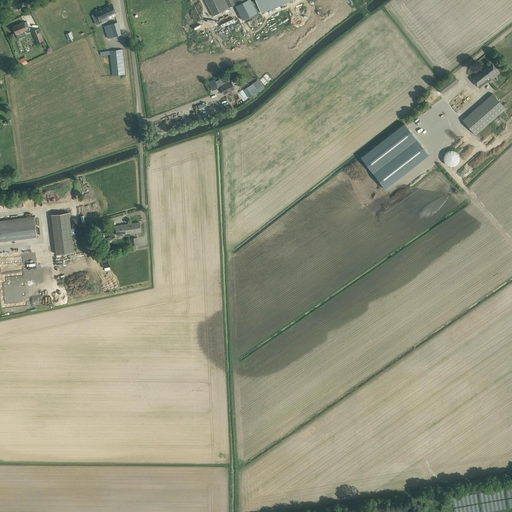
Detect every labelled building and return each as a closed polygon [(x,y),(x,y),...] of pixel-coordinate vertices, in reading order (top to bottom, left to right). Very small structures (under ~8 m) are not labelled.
[(204,0),(212,16),(229,8),(224,0),(204,0)] [(251,1),(250,0),(232,0),(236,8),(242,20),(257,13),(251,1)] [(255,0),(261,13),(291,0),(255,0)] [(113,5),(104,9),(107,16),(109,19),(115,16),(114,13),(116,12),(113,5)] [(96,14),(92,15),(95,22),(99,20),(101,19),(103,22),(109,19),(107,16),(104,9),(96,13),(96,14)] [(13,28),(12,29),(14,32),(15,32),(16,34),(24,31),(27,30),(26,28),(28,27),(27,22),(24,23),(24,22),(20,24),(17,25),(13,27),(13,28)] [(121,35),(117,22),(105,26),(108,38),(121,35)] [(39,29),(32,31),(37,43),(43,40),(42,37),(44,37),(40,30),(39,31),(39,29)] [(100,52),(101,56),(110,55),(112,76),(120,75),(125,74),(122,49),(117,50),(109,51),(109,50),(100,52)] [(28,63),(25,57),(18,61),(21,67),(28,63)] [(489,76),(497,70),(492,64),(472,79),(477,86),(478,85),(479,88),(487,82),(488,83),(492,80),(489,76)] [(441,94),(457,82),(452,75),(436,88),(441,94)] [(221,79),(215,81),(218,88),(221,87),(221,88),(224,94),(234,89),(232,84),(231,83),(231,82),(228,77),(227,78),(222,80),(221,79)] [(215,79),(208,82),(212,91),(218,88),(215,81),(215,79)] [(253,83),(244,90),(249,98),(258,92),(253,83)] [(449,100),(457,111),(475,97),(467,86),(449,100)] [(475,135),(505,108),(492,94),(462,120),(475,135)] [(205,103),(197,106),(199,111),(207,109),(205,103)] [(445,113),(419,135),(434,152),(459,130),(445,113)] [(404,123),(360,157),(385,189),(429,155),(406,126),(404,123)] [(457,151),(443,151),(444,166),(457,165),(457,151)] [(49,214),(54,254),(72,252),(68,212),(49,214)] [(0,241),(37,237),(34,216),(0,220),(0,241)] [(139,222),(128,224),(130,233),(141,232),(139,222)] [(128,224),(115,226),(117,235),(130,233),(128,224)] [(105,239),(99,240),(101,246),(113,242),(112,239),(111,237),(105,239)] [(19,254),(0,256),(0,276),(21,274),(19,254)]
